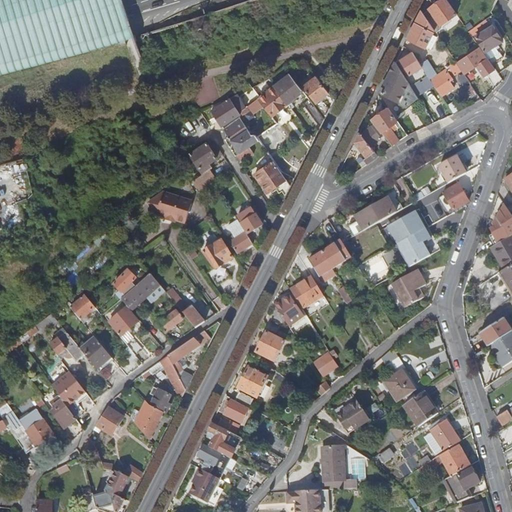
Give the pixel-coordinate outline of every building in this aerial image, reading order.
[(0,0),(0,75),(26,69),(134,39),(121,0),(0,0)] [(440,26),(457,14),(447,0),(442,0),(429,9),(429,10),(424,14),(430,24),(431,25),(437,21),(440,26)] [(428,29),(430,24),(424,14),(421,11),(407,39),(425,48),(433,32),(428,29)] [(484,53),(492,64),(503,58),(495,45),(502,41),(493,26),(476,37),(485,52),(484,53)] [(478,33),(474,28),(469,31),(472,36),(478,33)] [(494,68),(492,64),(484,53),(480,47),(457,62),(462,70),(462,71),(477,61),(486,74),(494,68)] [(425,71),(421,66),(412,52),(399,61),(409,75),(420,69),(427,79),(426,79),(428,81),(430,80),(429,77),(425,71)] [(456,61),(445,69),(439,73),(433,78),(430,80),(441,96),(454,88),(449,80),(452,78),(447,72),(451,69),(455,75),(462,70),(457,62),(456,61)] [(398,102),(408,82),(395,62),(380,92),(398,102)] [(435,67),(439,73),(445,69),(441,63),(435,67)] [(291,75),(276,87),(288,104),(304,91),(291,75)] [(321,98),(329,92),(316,76),(303,87),(326,116),(330,108),(324,100),(323,100),(321,98)] [(269,113),(272,117),(288,104),(276,87),(261,99),(259,100),(262,103),(269,113)] [(241,116),(231,99),(213,111),(217,117),(213,119),(216,123),(219,120),(223,127),(241,116)] [(248,106),(251,110),(262,103),(259,100),(259,99),(248,106)] [(265,117),(269,113),(262,103),(251,110),(254,114),(260,110),(265,117)] [(321,126),(325,118),(315,107),(309,112),(321,126)] [(392,131),(398,127),(395,123),(398,121),(388,108),(377,115),(378,116),(372,120),(375,124),(384,136),(392,146),(400,141),(392,131)] [(270,129),(271,128),(278,124),(272,117),(269,113),(265,117),(268,121),(265,123),(270,129)] [(225,129),(241,154),(253,146),(261,141),(258,137),(257,135),(253,136),(241,117),(225,129)] [(361,134),(371,146),(384,136),(375,124),(361,134)] [(274,133),(271,128),(270,129),(258,137),(261,141),(261,142),(274,133)] [(375,152),(371,146),(361,134),(360,133),(355,143),(369,162),(378,156),(377,154),(375,152)] [(210,171),(213,169),(211,165),(217,161),(208,146),(211,144),(210,143),(208,141),(199,144),(197,146),(200,151),(191,157),(204,176),(210,171)] [(218,158),(224,155),(219,145),(213,148),(218,158)] [(253,146),(241,154),(245,160),(257,152),(253,146)] [(439,166),(449,183),(456,179),(466,173),(457,156),(439,166)] [(289,182),(287,180),(286,181),(274,162),(267,167),(265,165),(263,166),(265,169),(256,174),(268,193),(279,186),(280,188),(289,182)] [(193,183),(195,182),(186,168),(182,171),(191,184),(193,183)] [(216,180),(210,171),(204,176),(195,182),(193,183),(199,191),(216,180)] [(337,185),(345,179),(339,173),(334,183),(337,185)] [(447,200),(450,205),(452,207),(449,209),(450,211),(453,209),(468,201),(456,179),(449,183),(440,188),(447,200)] [(165,193),(151,202),(157,212),(157,214),(166,218),(176,220),(177,219),(187,222),(193,205),(183,202),(184,199),(165,193)] [(349,226),(355,236),(396,213),(388,198),(355,216),(358,221),(349,226)] [(149,203),(157,214),(157,212),(151,202),(149,203)] [(489,232),(496,245),(511,237),(511,236),(511,215),(511,213),(504,203),(492,226),(494,229),(489,232)] [(237,220),(239,223),(244,220),(240,214),(236,217),(237,220)] [(243,225),(249,235),(263,226),(257,216),(243,225)] [(253,246),(239,223),(237,220),(232,223),(240,235),(236,238),(237,239),(230,243),(238,255),(244,251),(246,254),(248,252),(247,250),(253,246)] [(433,237),(427,227),(396,244),(409,267),(431,255),(423,242),(433,237)] [(511,237),(496,245),(490,248),(503,271),(511,265),(511,237)] [(225,264),(233,259),(222,241),(203,253),(215,269),(209,273),(218,286),(231,277),(225,268),(227,266),(225,264)] [(341,241),(322,253),(332,269),(351,258),(342,243),(341,241)] [(320,277),(332,269),(322,253),(309,260),(320,277)] [(511,265),(503,271),(499,273),(511,296),(511,265)] [(419,288),(425,285),(417,270),(392,283),(405,307),(424,297),(419,288)] [(114,285),(122,293),(136,278),(128,271),(114,285)] [(128,307),(131,311),(160,286),(151,274),(121,300),(128,307)] [(312,278),(290,291),(302,309),(323,296),(312,278)] [(172,289),(167,293),(176,305),(196,328),(205,323),(190,304),(187,307),(172,289)] [(285,320),(299,310),(289,296),(275,305),(285,320)] [(71,309),(81,321),(83,319),(85,321),(87,319),(85,317),(93,311),(83,299),(71,309)] [(129,348),(135,356),(143,349),(128,331),(140,322),(131,311),(128,307),(110,322),(122,337),(120,338),(129,348)] [(160,319),(163,322),(159,325),(166,334),(184,320),(177,311),(174,313),(172,310),(160,319)] [(289,326),(303,317),(299,310),(285,320),(289,326)] [(55,326),(58,323),(52,315),(48,318),(55,326)] [(305,319),(303,317),(289,326),(291,329),(305,319)] [(490,345),(497,341),(511,331),(504,318),(482,332),(490,345)] [(205,332),(208,335),(217,329),(220,324),(218,322),(205,332)] [(19,338),(21,342),(23,340),(25,341),(38,331),(35,327),(21,337),(19,338)] [(511,331),(497,341),(504,353),(501,355),(507,365),(511,361),(511,331)] [(173,366),(177,363),(202,346),(201,345),(211,339),(208,335),(205,332),(168,357),(173,366)] [(256,352),(274,362),(285,342),(266,332),(256,352)] [(85,354),(80,349),(69,336),(63,340),(62,338),(59,340),(59,339),(49,345),(58,356),(61,353),(63,355),(65,354),(64,352),(67,350),(76,361),(85,354)] [(95,337),(80,349),(85,354),(98,370),(112,358),(95,337)] [(22,343),(21,342),(19,338),(5,348),(8,353),(22,343)] [(131,363),(137,358),(135,356),(129,348),(123,354),(131,363)] [(330,353),(314,363),(323,377),(338,366),(330,353)] [(186,390),(179,378),(173,366),(168,357),(162,362),(164,366),(173,384),(177,382),(184,395),(186,390)] [(60,368),(65,365),(60,359),(56,362),(60,368)] [(152,374),(164,366),(162,362),(150,370),(152,374)] [(179,378),(182,372),(177,363),(173,366),(179,378)] [(249,367),(238,388),(257,398),(268,377),(249,367)] [(410,383),(411,382),(403,370),(402,371),(410,383)] [(416,389),(411,382),(410,383),(402,371),(395,375),(385,382),(398,401),(416,389)] [(179,378),(186,390),(193,378),(182,372),(179,378)] [(74,389),(79,384),(72,375),(66,379),(74,389)] [(317,389),(322,396),(331,388),(326,381),(317,389)] [(51,413),(63,429),(76,419),(54,388),(49,393),(54,400),(53,405),(56,409),(51,413)] [(316,401),(322,396),(317,389),(309,396),(316,401)] [(163,413),(166,414),(171,405),(167,403),(171,396),(159,390),(150,406),(163,413)] [(421,425),(441,411),(426,390),(406,403),(421,425)] [(235,401),(249,408),(254,399),(240,392),(235,401)] [(82,395),(68,404),(73,411),(86,401),(82,395)] [(231,400),(224,414),(242,423),(249,409),(231,400)] [(149,440),(163,413),(150,406),(146,401),(135,424),(149,440)] [(370,419),(359,402),(358,401),(347,408),(348,409),(337,417),(349,434),(370,419)] [(511,407),(497,417),(502,425),(511,418),(511,407)] [(96,426),(101,429),(111,436),(123,418),(108,408),(96,426)] [(8,427),(27,454),(54,435),(37,410),(20,422),(18,418),(7,426),(8,427)] [(0,431),(8,427),(7,426),(4,420),(0,422),(0,431)] [(218,426),(231,432),(236,423),(230,421),(229,424),(221,420),(218,426)] [(447,420),(442,423),(432,429),(434,433),(427,439),(437,453),(444,448),(446,450),(461,440),(447,420)] [(430,426),(432,429),(442,423),(440,420),(430,426)] [(210,448),(230,458),(241,437),(231,432),(218,426),(213,423),(207,435),(214,439),(210,448)] [(199,469),(220,479),(230,458),(210,448),(205,445),(194,466),(199,469)] [(439,455),(451,476),(457,473),(469,466),(457,445),(440,454),(439,455)] [(323,449),(325,491),(329,491),(337,490),(357,489),(356,481),(356,480),(346,480),(344,448),(323,449)] [(390,449),(380,456),(383,461),(393,454),(390,449)] [(436,457),(422,466),(426,472),(439,463),(436,457)] [(139,483),(143,475),(130,466),(125,476),(129,478),(139,483)] [(467,489),(469,488),(481,481),(472,467),(459,475),(457,473),(451,476),(445,480),(459,503),(471,497),(467,489)] [(190,494),(208,503),(217,486),(220,479),(199,469),(195,477),(197,478),(195,484),(190,494)] [(112,511),(113,508),(115,511),(118,511),(125,500),(120,498),(129,478),(125,476),(116,471),(105,492),(106,494),(93,498),(97,509),(104,511),(112,511)] [(237,487),(243,491),(248,481),(242,478),(237,487)] [(217,486),(208,503),(214,506),(223,489),(217,486)] [(87,511),(88,511),(97,509),(93,498),(92,494),(90,494),(89,490),(82,492),(87,511)] [(294,511),(321,511),(320,491),(295,493),(287,493),(285,504),(294,503),(294,511)] [(320,491),(321,511),(330,511),(329,491),(325,491),(320,491)] [(37,501),(36,511),(52,511),(53,502),(37,501)]
